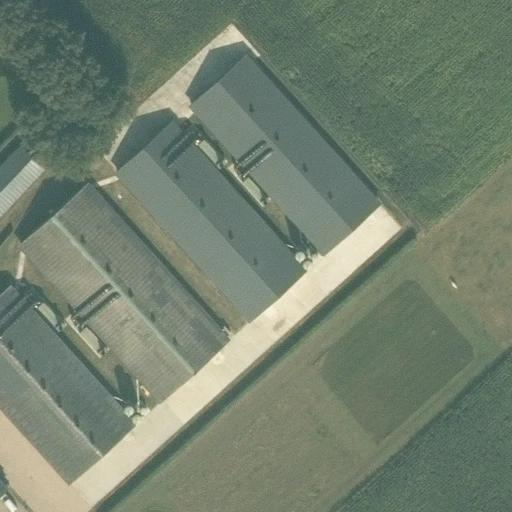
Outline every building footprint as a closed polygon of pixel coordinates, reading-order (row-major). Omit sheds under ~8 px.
[(190,104),(326,254),(379,205),(244,56),(190,104)] [(116,171),(251,321),(305,272),(169,123),(116,171)] [(0,169),(0,215),(43,171),(39,167),(23,152),(20,148),(0,169)] [(20,244),(162,401),(227,342),(85,185),(20,244)] [(0,294),(0,409),(68,485),(135,424),(10,285),(0,294)] [(9,489),(1,495),(9,504),(16,498),(9,489)]
